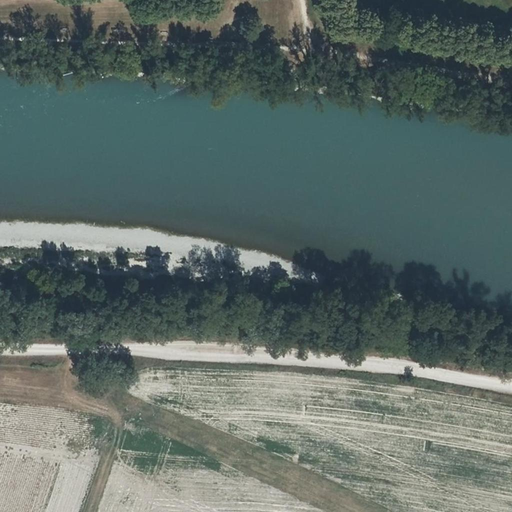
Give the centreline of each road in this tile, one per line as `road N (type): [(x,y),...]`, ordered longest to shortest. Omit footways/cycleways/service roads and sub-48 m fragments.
road 1 (track): [(511,382),(217,348),(0,346)]
road 2 (track): [(315,48),(0,37)]
road 3 (track): [(299,0),(315,48),(511,74)]
